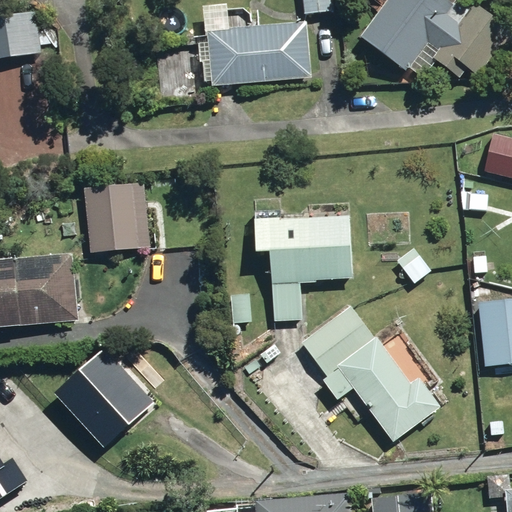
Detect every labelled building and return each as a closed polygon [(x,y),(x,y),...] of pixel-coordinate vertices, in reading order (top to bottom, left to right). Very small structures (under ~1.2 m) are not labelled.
[(298,0),(301,20),(330,16),(327,0),(298,0)] [(428,67),(454,86),(461,76),(472,84),(505,38),(467,10),(459,21),(428,0),(388,0),(354,45),(401,80),(424,49),(435,57),(428,67)] [(0,21),(0,63),(37,58),(31,17),(0,21)] [(202,38),(207,93),(307,83),(302,27),(202,38)] [(480,176),(511,184),(511,144),(489,139),(480,176)] [(148,184),(81,190),(87,255),(153,249),(148,184)] [(467,214),(486,216),(487,199),(469,198),(467,214)] [(266,264),(270,326),(297,325),(295,289),(311,289),(311,285),(346,283),(343,223),(248,229),(250,265),(266,264)] [(0,255),(0,322),(82,317),(78,250),(0,255)] [(393,266),(411,289),(428,277),(411,254),(393,266)] [(226,299),(228,327),(248,326),(247,298),(226,299)] [(349,395),(390,448),(436,413),(414,385),(407,390),(347,312),(298,349),(324,384),(319,387),(334,405),(349,395)] [(478,366),(480,392),(488,392),(487,379),(486,379),(485,366),(478,366)] [(0,420),(0,481),(34,479),(30,419),(0,420)] [(358,511),(357,489),(263,497),(263,502),(215,506),(215,511),(358,511)] [(428,511),(428,509),(438,508),(435,489),(377,495),(378,511),(428,511)]
